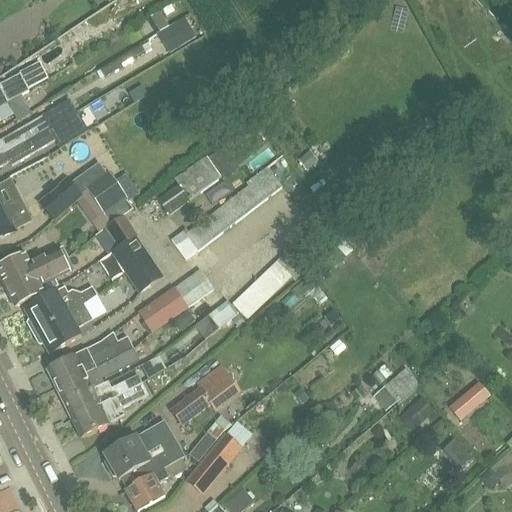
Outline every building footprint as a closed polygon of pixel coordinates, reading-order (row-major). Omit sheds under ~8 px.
[(160,31),(171,54),(202,39),(191,16),(160,31)] [(119,59),(113,62),(94,73),(100,83),(119,72),(124,69),(152,52),(147,43),(119,59)] [(0,107),(7,104),(29,93),(20,75),(0,85),(0,89),(0,91),(0,90),(0,107)] [(125,87),(61,114),(71,138),(135,110),(125,87)] [(143,87),(130,94),(135,103),(148,95),(143,87)] [(0,107),(0,121),(13,115),(7,104),(0,107)] [(0,157),(6,155),(49,130),(42,117),(0,141),(0,157)] [(6,155),(0,157),(0,167),(9,163),(11,167),(56,142),(49,130),(6,155)] [(178,185),(157,201),(169,218),(190,203),(222,179),(207,157),(175,181),(178,185)] [(184,236),(196,252),(281,187),(266,168),(246,184),(248,187),(184,236)] [(91,188),(88,190),(105,215),(127,200),(110,176),(91,188)] [(69,183),(42,206),(54,221),(78,202),(82,198),(80,196),(88,190),(91,188),(83,177),(71,185),(69,183)] [(0,186),(0,212),(20,203),(10,182),(0,186)] [(318,224),(306,234),(232,305),(247,321),(292,279),(295,283),(323,257),(321,255),(361,223),(357,218),(379,201),(364,183),(330,209),(333,213),(318,224)] [(0,240),(15,233),(14,231),(30,223),(24,211),(20,203),(0,212),(0,240)] [(118,249),(136,237),(123,218),(105,230),(118,249)] [(136,237),(118,249),(112,253),(126,274),(150,256),(136,237)] [(31,265),(26,255),(0,267),(0,277),(7,292),(68,262),(62,249),(31,265)] [(150,256),(126,274),(139,294),(164,277),(150,256)] [(68,262),(7,292),(16,309),(45,294),(59,287),(55,280),(73,271),(68,262)] [(199,274),(174,290),(174,289),(138,313),(154,336),(189,310),(205,298),(214,291),(201,272),(199,274)] [(34,334),(85,307),(85,306),(87,305),(81,295),(72,292),(68,294),(64,287),(26,309),(31,318),(28,324),(34,334)] [(307,297),(287,314),(314,347),(345,322),(334,309),(324,317),(307,297)] [(206,341),(238,316),(228,303),(195,328),(206,341)] [(85,307),(34,334),(40,345),(46,345),(52,355),(81,338),(77,330),(93,321),(85,307)] [(118,330),(122,341),(137,336),(134,325),(118,330)] [(134,350),(129,339),(90,358),(87,352),(48,371),(57,390),(119,359),(119,358),(132,351),(134,350)] [(64,405),(105,384),(108,383),(108,382),(93,390),(90,383),(123,367),(123,365),(136,359),(132,351),(119,358),(119,359),(57,390),(64,405)] [(404,372),(374,396),(388,414),(418,389),(404,372)] [(108,383),(105,384),(64,405),(72,420),(143,384),(139,376),(112,389),(108,383)] [(149,396),(143,384),(72,420),(81,439),(125,417),(121,410),(149,396)] [(479,385),(449,410),(460,423),(490,398),(479,385)] [(359,389),(352,395),(357,401),(364,396),(359,389)] [(181,427),(210,406),(199,391),(170,411),(181,427)] [(419,427),(428,419),(432,424),(439,418),(422,399),(406,413),(419,427)] [(200,466),(185,484),(203,499),(218,481),(244,450),(242,449),(252,436),(237,424),(227,436),(225,435),(200,466)] [(108,460),(106,464),(113,477),(118,477),(120,481),(121,480),(131,474),(147,465),(154,476),(165,469),(175,463),(182,460),(187,457),(173,434),(162,441),(157,433),(147,438),(145,435),(137,440),(136,439),(106,456),(108,460)] [(207,434),(189,456),(198,464),(216,441),(207,434)] [(455,441),(443,452),(459,469),(471,459),(455,441)] [(137,485),(126,492),(137,511),(139,511),(165,497),(158,485),(170,478),(165,469),(154,476),(137,485)] [(243,491),(225,506),(229,511),(242,511),(253,504),(243,491)]
